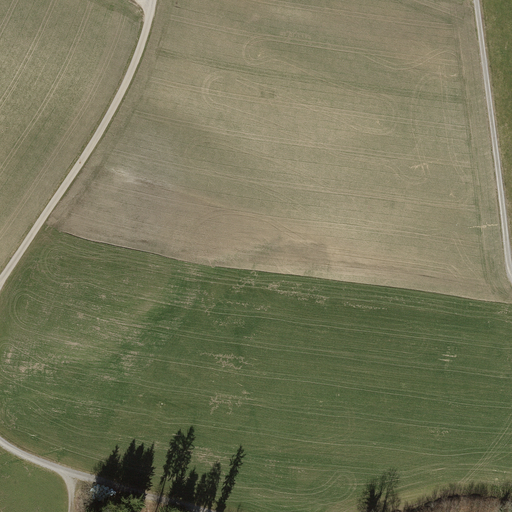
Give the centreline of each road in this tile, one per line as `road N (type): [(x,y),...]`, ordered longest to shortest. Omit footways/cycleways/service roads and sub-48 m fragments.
road 1 (residential): [(153,0),(115,105),(0,283)]
road 2 (track): [(511,272),(476,0)]
road 3 (track): [(138,494),(0,440)]
